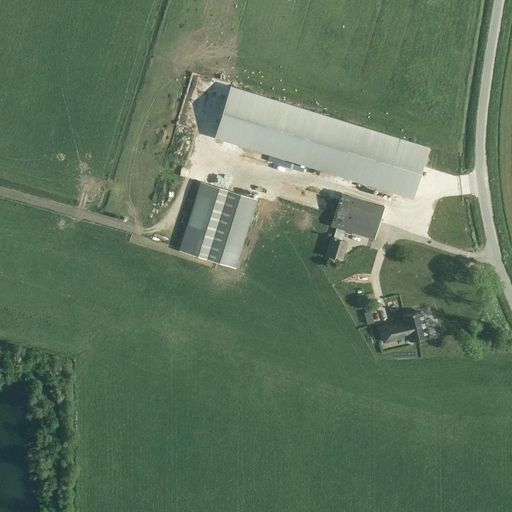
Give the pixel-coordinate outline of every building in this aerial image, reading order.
[(215,137),(413,198),(429,148),(231,87),(215,137)] [(434,164),(430,173),(440,177),(444,168),(434,164)] [(200,181),(179,250),(236,268),(258,199),(228,190),(200,181)] [(327,255),(342,260),(347,242),(342,240),(345,231),(374,240),(384,206),(341,193),(331,226),(336,228),(333,237),(327,255)] [(405,321),(383,326),(387,341),(408,336),(410,341),(428,337),(422,311),(403,315),(405,321)]
